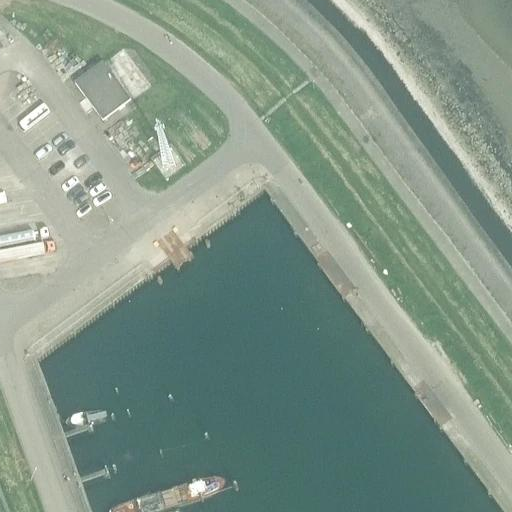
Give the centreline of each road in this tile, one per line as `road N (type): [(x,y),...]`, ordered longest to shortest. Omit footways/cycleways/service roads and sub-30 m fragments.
road 1 (unclassified): [(258,142),(511,498)]
road 2 (unclassified): [(0,331),(258,142)]
road 3 (unclassified): [(62,0),(167,52),(216,91),(258,142)]
road 4 (unclassified): [(58,511),(0,346)]
